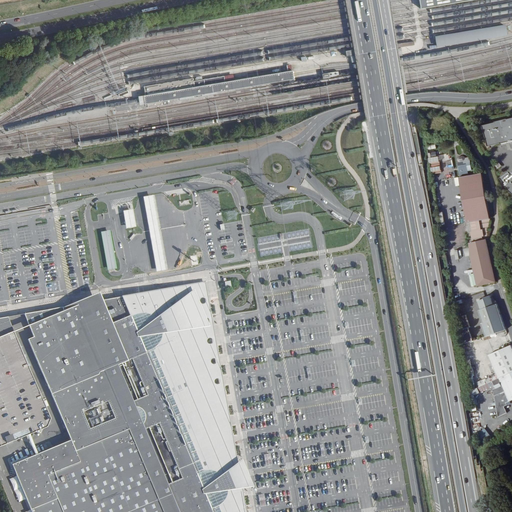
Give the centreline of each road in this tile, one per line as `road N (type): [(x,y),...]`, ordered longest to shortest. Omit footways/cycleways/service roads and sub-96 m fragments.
road 1 (motorway): [(473,511),(381,0)]
road 2 (motorway): [(357,0),(447,511)]
road 3 (primary): [(463,511),(373,0)]
road 4 (unclassified): [(261,152),(0,197)]
road 5 (unclassified): [(0,207),(232,166),(255,174)]
road 6 (unclassified): [(511,94),(343,110),(319,123),(295,153)]
road 7 (primary): [(0,37),(179,0)]
